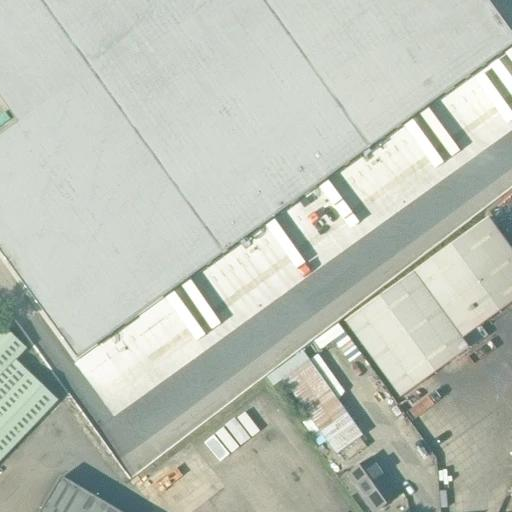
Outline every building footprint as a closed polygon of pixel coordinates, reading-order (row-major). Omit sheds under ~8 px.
[(0,0),(0,93),(22,125),(0,140),(0,247),(79,357),(511,44),(511,38),(484,0),(0,0)] [(346,324),(401,399),(470,350),(488,337),(481,327),(511,304),(511,250),(489,220),(346,324)] [(0,463),(59,402),(17,361),(28,350),(0,323),(0,463)] [(343,449),(350,458),(365,448),(358,438),(361,436),(310,364),(286,381),(337,453),(343,449)] [(369,511),(387,511),(400,503),(374,466),(349,483),(369,511)] [(115,511),(64,481),(45,511),(115,511)]
